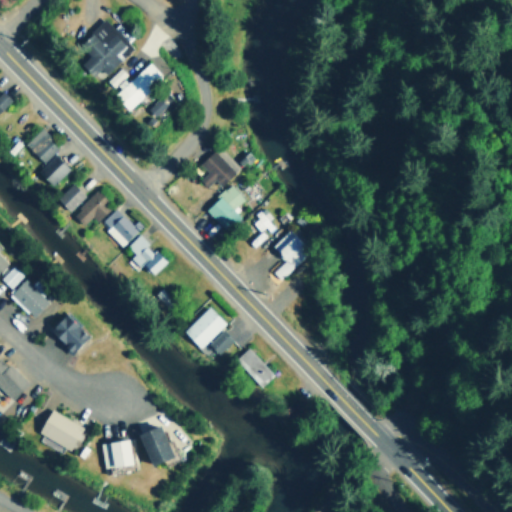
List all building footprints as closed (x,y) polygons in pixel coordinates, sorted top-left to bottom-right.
[(73,43),(84,54),(75,63),(86,76),(95,68),(99,73),(115,59),(112,56),(124,45),(100,18),(73,43)] [(158,73),(143,59),(108,96),(123,110),(158,73)] [(0,105),(8,98),(0,89),(0,105)] [(142,108),(149,115),(160,104),(154,97),(142,108)] [(21,141),(39,161),(54,148),(44,137),(46,135),(38,126),(21,141)] [(217,184),(231,171),(210,149),(195,162),(203,171),(196,178),(203,185),(211,178),(217,184)] [(33,170),(48,185),(66,168),(51,153),(33,170)] [(65,209),(81,194),(70,181),(53,197),(65,209)] [(201,206),(221,229),(236,215),(229,208),(241,197),(228,183),(201,206)] [(94,219),(108,204),(91,189),(69,214),(80,224),(89,214),(94,219)] [(97,222),(119,243),(134,228),(111,206),(97,222)] [(269,244),(282,259),(270,270),(277,278),(305,252),(299,246),(302,243),(287,227),(269,244)] [(123,244),(131,252),(126,256),(136,267),(139,264),(148,274),(162,261),(136,232),(123,244)] [(0,279),(8,287),(20,273),(10,264),(0,274),(0,279)] [(30,315),(45,299),(21,277),(7,293),(30,315)] [(179,331),(197,347),(221,321),(203,305),(179,331)] [(62,312),(45,330),(68,352),(85,334),(62,312)] [(214,353),(229,339),(219,329),(204,342),(214,353)] [(231,358),(257,385),(270,373),(244,346),(231,358)] [(25,381),(5,363),(2,366),(0,364),(0,391),(8,399),(25,381)] [(68,447),(78,423),(45,409),(35,433),(68,447)] [(134,432),(145,465),(168,457),(157,424),(134,432)] [(100,467),(127,464),(125,438),(97,441),(100,467)]
